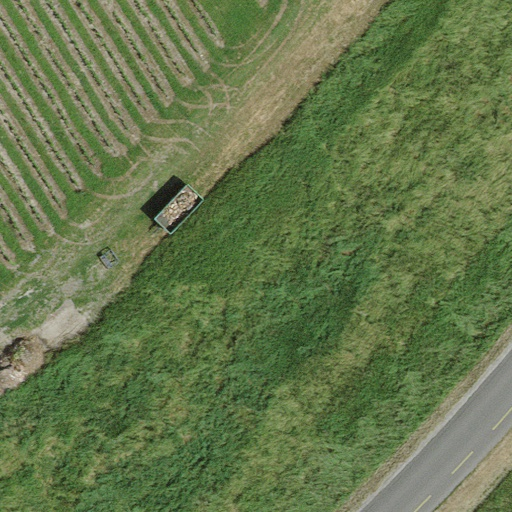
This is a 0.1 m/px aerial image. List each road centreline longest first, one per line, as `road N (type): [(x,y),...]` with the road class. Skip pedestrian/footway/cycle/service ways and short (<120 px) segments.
road 1 (track): [(0,312),(127,185),(209,80),(289,0)]
road 2 (tertiary): [(511,388),(396,511)]
